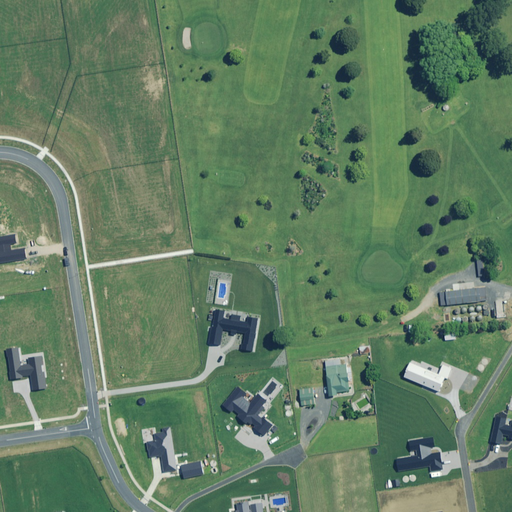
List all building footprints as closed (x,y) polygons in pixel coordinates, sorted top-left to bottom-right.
[(83,271),(84,283),(110,281),(109,269),(83,271)] [(485,289),(439,294),(441,308),(487,302),(485,289)] [(504,317),(502,300),(496,300),(498,318),(504,317)] [(347,368),(327,370),(330,401),(338,401),(337,395),(349,393),(347,368)] [(313,390),(300,392),(302,408),(314,407),(313,390)]
